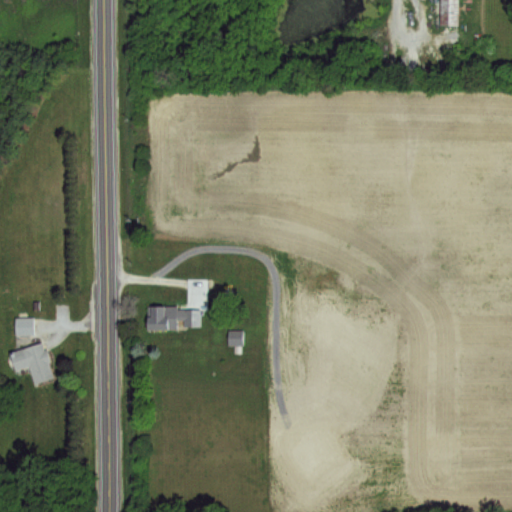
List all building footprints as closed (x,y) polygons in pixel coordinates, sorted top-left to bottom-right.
[(440,0),(457,0),(457,25),(440,26),(440,0)] [(150,307),(178,306),(178,309),(202,309),(202,326),(187,326),(187,329),(146,330),(146,317),(150,317),(150,307)] [(14,317),(34,317),(34,333),(14,333),(14,317)] [(228,330),(243,330),(244,345),(229,345),(228,330)] [(8,353),(42,341),(55,378),(35,385),(29,366),(15,371),(8,353)]
